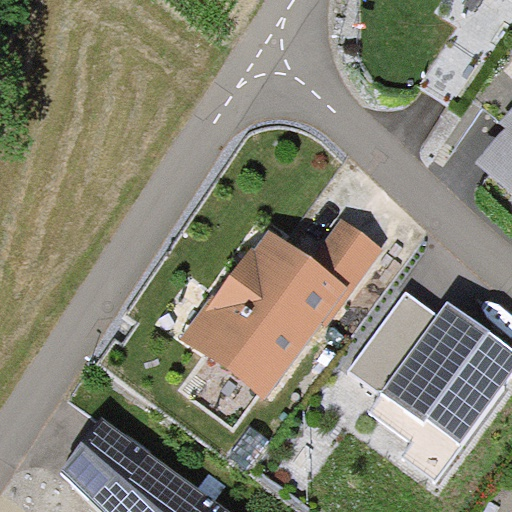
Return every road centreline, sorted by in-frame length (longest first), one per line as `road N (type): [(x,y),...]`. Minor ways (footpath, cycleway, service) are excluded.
road 1 (residential): [(265,57),(0,462)]
road 2 (residential): [(511,271),(338,112),(265,57)]
